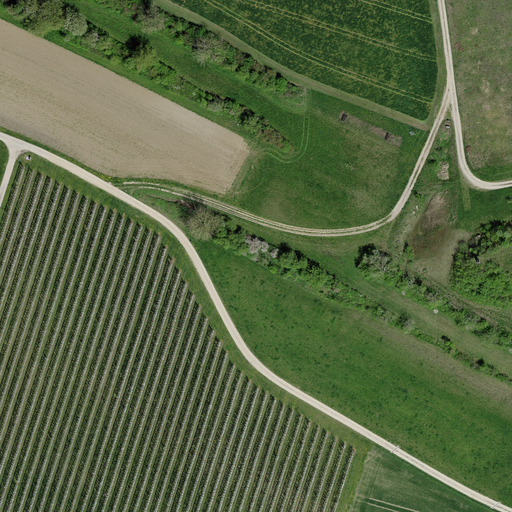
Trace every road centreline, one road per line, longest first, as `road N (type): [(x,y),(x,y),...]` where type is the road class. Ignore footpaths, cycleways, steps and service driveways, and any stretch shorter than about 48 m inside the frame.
road 1 (track): [(506,511),(264,372),(183,241),(105,184)]
road 2 (track): [(105,184),(333,257),(393,229),(451,88)]
road 3 (track): [(511,183),(474,182),(462,166),(451,88)]
